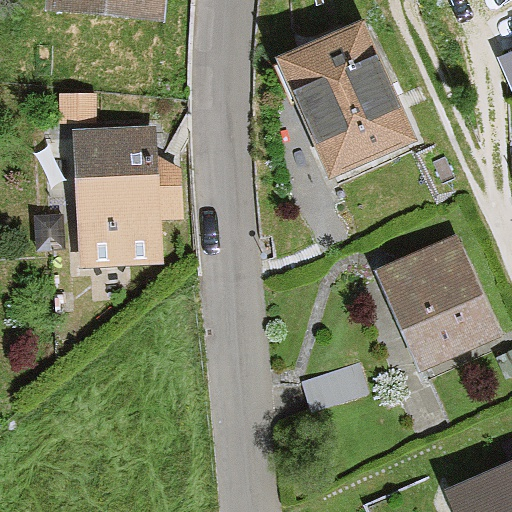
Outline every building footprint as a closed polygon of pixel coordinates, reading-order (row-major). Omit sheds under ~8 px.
[(48,0),(47,13),(167,22),(168,0),(48,0)] [(417,140),(364,21),(277,60),(331,178),(417,140)] [(155,159),(155,129),(74,129),(75,266),(161,265),(161,220),(180,220),(180,177),(155,159)] [(421,374),(502,338),(457,236),(376,272),(421,374)] [(511,511),(511,461),(444,492),(453,511),(511,511)]
